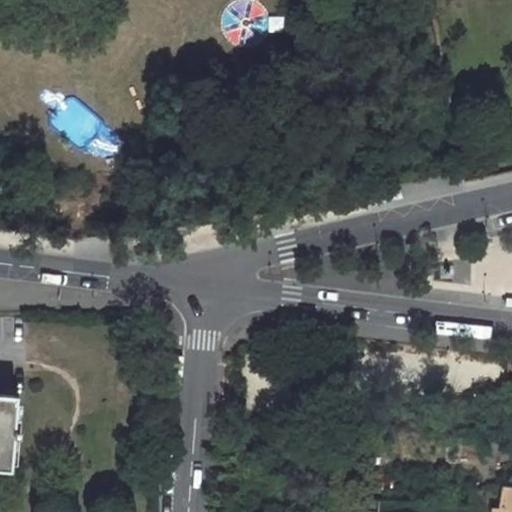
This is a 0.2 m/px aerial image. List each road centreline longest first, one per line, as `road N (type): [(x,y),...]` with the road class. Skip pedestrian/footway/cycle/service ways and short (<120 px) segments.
road 1 (unclassified): [(511,194),(281,246),(203,285)]
road 2 (tertiary): [(511,327),(203,285)]
road 3 (tertiary): [(186,511),(203,285)]
road 4 (tertiary): [(203,285),(0,262)]
